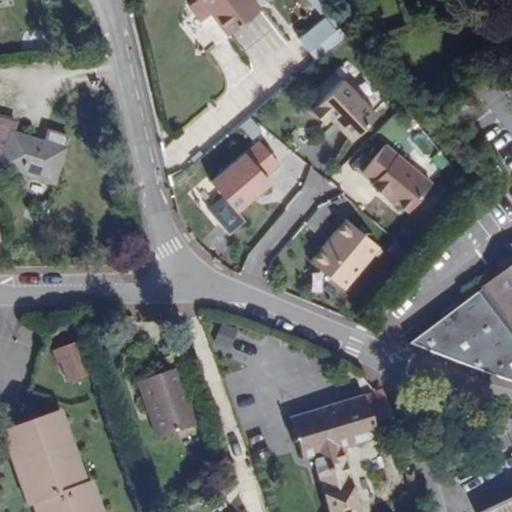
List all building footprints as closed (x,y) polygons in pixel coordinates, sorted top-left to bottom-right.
[(218,16),(213,21),(224,35),(259,8),(253,0),(202,0),(207,6),(209,4),(218,16)] [(204,9),(213,21),(218,16),(209,4),(207,6),(204,9)] [(298,39),(316,60),(346,35),(329,15),(298,39)] [(341,79),(310,110),(327,127),(333,121),(350,139),(376,114),(341,79)] [(0,118),(0,165),(1,165),(0,168),(55,185),(69,139),(48,132),(44,142),(11,132),(14,123),(0,118)] [(257,191),(259,194),(271,184),(265,178),(279,165),(260,142),(212,184),(237,213),(248,203),(246,200),(257,191)] [(385,145),(362,172),(373,182),(371,185),(383,195),(386,192),(396,201),(408,211),(431,183),(385,145)] [(248,203),(259,194),(257,191),(246,200),(248,203)] [(386,192),(383,195),(393,204),(396,201),(386,192)] [(345,219),(310,262),(344,289),(379,246),(345,219)] [(511,266),(409,344),(509,382),(511,382),(511,266)] [(221,324),(216,343),(233,347),(238,328),(221,324)] [(33,358),(38,330),(25,327),(20,355),(33,358)] [(81,338),(70,342),(74,354),(62,358),(70,380),(93,372),(81,338)] [(74,354),(70,342),(54,348),(58,359),(62,358),(74,354)] [(175,369),(137,383),(157,439),(196,424),(175,369)] [(0,375),(0,404),(15,410),(25,385),(0,375)] [(361,511),(343,447),(396,430),(382,391),(289,418),(302,459),(313,457),(327,511),(361,511)] [(102,511),(91,480),(86,482),(60,410),(2,431),(29,506),(34,505),(36,511),(102,511)] [(511,511),(511,496),(477,511),(511,511)]
